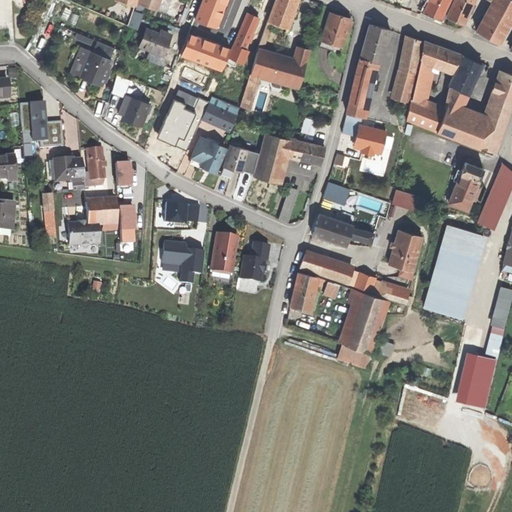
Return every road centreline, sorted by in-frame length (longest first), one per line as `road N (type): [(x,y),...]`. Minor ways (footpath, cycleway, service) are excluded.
road 1 (residential): [(299,239),(166,175),(17,57),(0,54)]
road 2 (residential): [(299,239),(330,157),(363,6)]
road 3 (track): [(230,511),(273,329)]
road 4 (residential): [(511,61),(363,6)]
